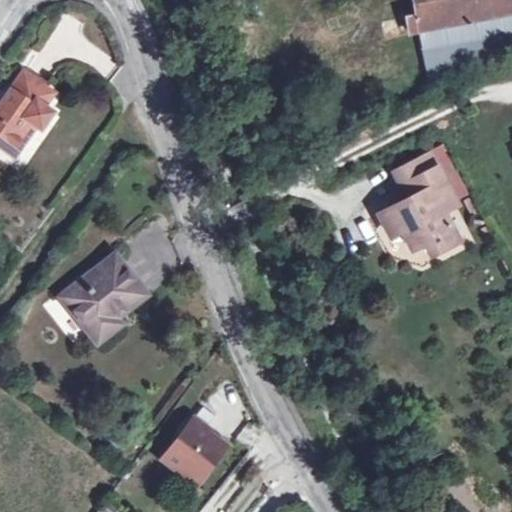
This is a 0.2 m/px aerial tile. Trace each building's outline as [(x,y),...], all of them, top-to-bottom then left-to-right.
[(419,32),(511,14),(511,0),(413,0),(416,16),(405,18),(408,34),(419,32)] [(511,14),(419,32),(423,49),(511,32),(511,14)] [(468,72),(460,53),(424,68),(431,86),(468,72)] [(0,107),(0,147),(12,157),(34,127),(38,130),(49,113),(42,108),(51,94),(23,74),(0,107)] [(402,187),(435,168),(428,154),(392,172),(400,188),(402,187)] [(453,202),(435,168),(402,187),(408,201),(380,215),(390,235),(401,230),(408,244),(419,238),(426,241),(432,253),(454,241),(437,210),(453,202)] [(108,315),(113,321),(143,297),(117,263),(94,281),(90,275),(60,298),(86,332),(108,315)] [(108,315),(86,332),(95,344),(117,326),(113,321),(108,315)] [(227,434),(248,447),(254,436),(234,423),(227,434)] [(188,425),(161,460),(190,482),(217,447),(188,425)] [(204,428),(200,433),(217,447),(221,442),(204,428)]
